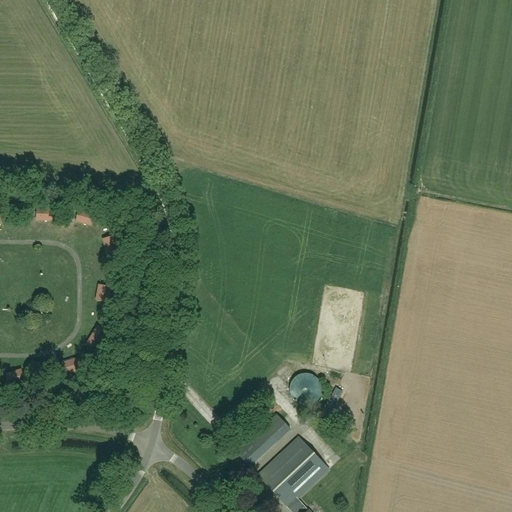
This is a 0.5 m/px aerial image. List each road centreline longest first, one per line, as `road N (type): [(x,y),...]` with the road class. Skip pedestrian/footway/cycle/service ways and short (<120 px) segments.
road 1 (unclassified): [(151,446),(179,283),(173,226),(152,173),(49,0)]
road 2 (unclassified): [(151,446),(71,424),(0,427)]
